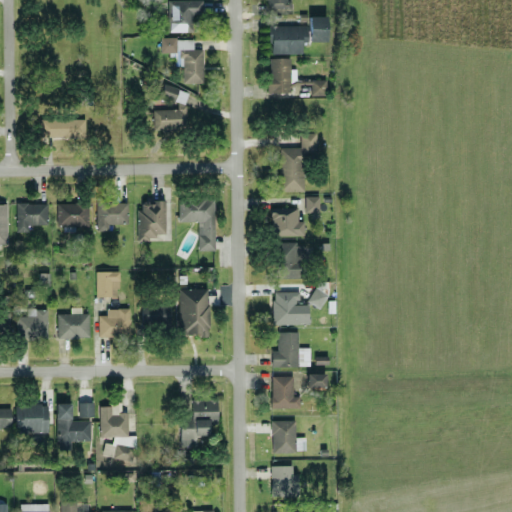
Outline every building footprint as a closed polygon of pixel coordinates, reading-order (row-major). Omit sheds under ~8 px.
[(167,0),(168,31),(192,30),(192,12),(202,12),(201,0),(167,0)] [(287,0),(266,0),(266,8),(288,8),(287,0)] [(326,15),(309,14),(309,39),(326,40),(326,15)] [(270,52),(301,52),(301,40),(308,40),(308,23),(269,24),(270,52)] [(202,47),(193,47),(193,37),(160,36),(160,51),(174,51),(174,56),(182,56),(182,81),(202,81),(202,47)] [(268,91),(290,91),(290,85),(309,84),(310,93),(325,93),(325,78),(296,79),(295,67),(289,67),(289,56),(268,56),(268,91)] [(163,98),(177,97),(177,107),(152,108),(153,128),(186,127),(185,86),(163,86),(163,98)] [(84,117),(42,117),(42,135),(84,135),(84,117)] [(303,189),(303,152),(316,152),(315,131),(299,131),(300,145),(278,146),(279,189),(303,189)] [(318,210),(318,194),(305,194),(304,210),(318,210)] [(214,248),(213,196),(177,196),(177,220),(197,220),(198,248),(214,248)] [(164,199),(141,199),(141,207),(136,208),(137,238),(154,238),(154,232),(165,232),(164,199)] [(56,224),(88,224),(88,200),(56,201),(56,224)] [(126,200),(95,201),(96,229),(108,228),(108,222),(127,221),(126,200)] [(46,201),(15,201),(15,230),(27,230),(27,223),(47,223),(46,201)] [(303,219),(297,219),(297,206),(270,206),(271,234),(303,233),(303,219)] [(303,243),(296,243),(296,240),(278,240),(277,276),(302,276),(303,243)] [(117,270),(95,270),(96,295),(117,295),(117,270)] [(177,287),(177,334),(208,333),(207,287),(177,287)] [(326,293),(313,287),(306,300),(319,307),(326,293)] [(298,289),(272,290),(272,322),(308,322),(307,301),(298,301),(298,289)] [(141,302),(141,323),(170,322),(169,301),(141,302)] [(88,335),(88,311),(80,311),(80,305),(70,305),(70,312),(56,312),(56,336),(88,335)] [(14,334),(46,336),(47,307),(27,306),(26,314),(15,314),(14,334)] [(97,334),(129,334),(128,307),(105,307),(105,313),(97,314),(97,334)] [(309,346),(297,346),(297,330),(277,330),(277,349),(271,349),(270,364),(309,365),(309,346)] [(307,385),(324,385),(324,371),(306,372),(307,385)] [(299,406),(299,394),(292,394),(292,374),(270,374),(271,406),(299,406)] [(216,397),(190,397),(191,415),(179,416),(179,445),(195,444),(195,434),(208,434),(208,426),(216,426),(216,397)] [(93,415),(92,400),(77,401),(77,415),(93,415)] [(47,403),(14,402),(14,432),(47,432),(47,403)] [(89,418),(70,419),(70,402),(55,402),(56,440),(90,439),(89,418)] [(99,435),(114,435),(115,458),(133,458),(133,434),(127,434),(127,411),(118,411),(118,403),(99,404),(99,435)] [(0,407),(0,425),(10,425),(10,407),(0,407)] [(270,419),(271,450),(304,450),(304,435),(294,435),(294,418),(270,419)] [(298,494),(297,472),(291,472),(291,463),(269,464),(270,494),(298,494)] [(89,511),(89,510),(77,510),(76,499),(59,499),(59,511),(89,511)] [(18,511),(49,511),(49,501),(18,502),(18,511)]
